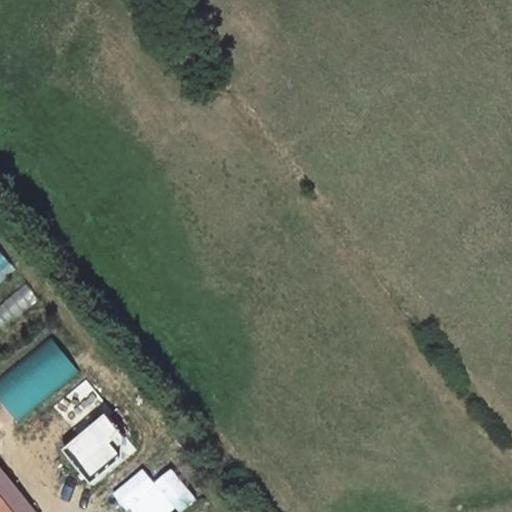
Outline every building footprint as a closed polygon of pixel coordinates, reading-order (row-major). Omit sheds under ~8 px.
[(0,252),(0,281),(14,269),(0,252)] [(0,330),(36,298),(22,283),(0,303),(0,330)] [(52,338),(0,379),(0,400),(17,421),(79,372),(52,338)] [(44,457),(110,411),(88,381),(23,427),(44,457)] [(125,407),(97,426),(118,460),(147,441),(125,407)] [(93,480),(111,466),(89,439),(71,453),(93,480)] [(68,455),(35,475),(55,508),(88,488),(68,455)] [(143,470),(113,495),(127,511),(157,487),(143,470)] [(175,511),(178,511),(195,502),(176,470),(157,481),(175,511)] [(0,511),(8,511),(0,502),(0,511)]
